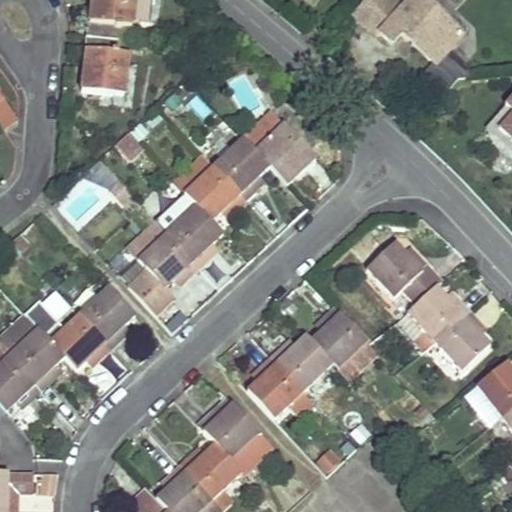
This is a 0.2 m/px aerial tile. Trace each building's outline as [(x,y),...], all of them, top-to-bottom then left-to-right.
[(91,0),(87,40),(129,45),(131,23),(147,25),(150,1),(139,0),(91,0)] [(374,37),(377,34),(390,46),(399,36),(422,56),(434,68),(461,38),(418,0),(407,0),(401,8),(391,0),(366,0),(351,17),(374,37)] [(491,28),(494,11),(484,0),(483,0),(463,22),(476,33),(495,48),(498,29),(491,28)] [(511,58),(511,13),(500,12),(494,11),(491,28),(498,29),(495,48),(494,56),(511,58)] [(237,34),(228,27),(219,36),(228,43),(237,34)] [(422,56),(399,36),(390,46),(412,67),(422,56)] [(129,45),(87,40),(81,92),(123,98),(129,45)] [(235,57),(227,47),(219,53),(227,63),(235,57)] [(215,55),(223,66),(227,63),(219,53),(215,55)] [(198,96),(188,104),(201,121),(211,114),(198,96)] [(0,121),(5,129),(15,122),(0,100),(0,121)] [(511,104),(504,113),(511,119),(499,133),(511,145),(511,104)] [(273,112),(243,140),(255,152),(285,125),(273,112)] [(317,160),(285,125),(255,152),(270,168),(288,188),(317,160)] [(130,167),(145,154),(128,135),(113,148),(130,167)] [(255,152),(243,140),(215,166),(246,200),(262,186),(257,180),(270,168),(255,152)] [(185,193),(215,166),(205,155),(175,182),(185,193)] [(246,200),(215,166),(185,193),(197,206),(212,222),(226,209),(231,214),(246,200)] [(197,206),(185,193),(155,221),(156,222),(167,234),(197,206)] [(212,222),(197,206),(167,234),(199,268),(215,254),(210,247),(224,235),(212,222)] [(199,268),(167,234),(156,222),(127,250),(148,272),(128,289),(155,317),(174,300),(164,290),(179,277),(184,282),(199,268)] [(28,245),(20,236),(12,243),(21,253),(28,245)] [(405,257),(394,245),(366,271),(392,300),(401,292),(415,307),(435,289),(441,283),(413,251),(405,257)] [(134,318),(108,289),(78,316),(111,351),(127,337),(122,330),(134,318)] [(448,304),(435,289),(415,307),(407,314),(435,345),(469,314),(455,298),(448,304)] [(59,322),(39,301),(24,315),(25,315),(44,336),(59,322)] [(366,345),(332,309),(317,323),(323,329),(310,341),(332,366),(338,372),(366,345)] [(483,329),(469,314),(435,345),(462,374),(489,348),(477,335),(483,329)] [(44,336),(25,315),(0,337),(0,348),(8,357),(41,393),(57,378),(51,371),(64,358),(50,342),(44,336)] [(111,351),(78,316),(65,329),(50,342),(64,358),(76,372),(91,359),(96,364),(111,351)] [(59,322),(44,336),(50,342),(65,329),(59,322)] [(310,341),(305,337),(291,350),(284,344),(269,358),(302,393),(332,366),(310,341)] [(41,393),(8,357),(0,364),(0,406),(6,413),(21,399),(27,406),(41,393)] [(302,393),(269,358),(253,373),(259,379),(245,391),(272,420),(302,393)] [(511,371),(507,365),(475,388),(490,407),(500,419),(511,409),(511,371)] [(475,388),(460,399),(485,430),(500,419),(499,419),(500,419),(490,407),(475,388)] [(226,399),(211,412),(216,418),(231,405),(226,399)] [(258,434),(231,405),(216,418),(211,412),(196,427),(214,446),(228,461),(258,434)] [(511,409),(500,419),(499,419),(500,419),(511,434),(511,409)] [(228,461),(214,446),(200,459),(194,452),(179,466),(212,501),(222,492),(241,475),(228,461)] [(333,452),(316,462),(324,477),(342,468),(333,452)] [(221,511),(212,501),(179,466),(163,480),(169,487),(155,500),(166,511),(221,511)] [(0,477),(0,511),(13,511),(14,495),(33,496),(33,478),(0,477)] [(42,477),(40,497),(54,498),(54,486),(57,478),(42,477)] [(480,493),(477,488),(464,498),(468,503),(480,493)] [(166,511),(155,500),(145,489),(129,504),(136,511),(166,511)] [(227,511),(235,505),(222,492),(212,501),(221,511),(227,511)]
